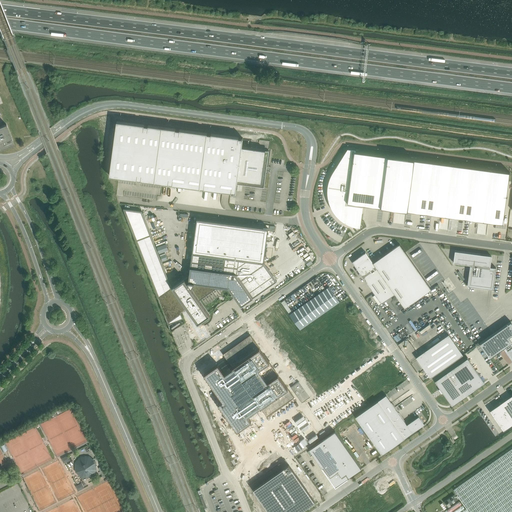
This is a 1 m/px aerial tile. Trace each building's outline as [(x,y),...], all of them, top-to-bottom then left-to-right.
[(204,188),(230,192),(231,192),(231,191),(235,192),(236,192),(237,183),(264,187),(266,174),(267,169),(269,150),(242,147),(243,138),(243,137),(242,138),(239,137),(211,133),(211,134),(207,133),(180,129),(180,130),(176,129),(148,125),(148,126),(144,125),(117,121),(110,176),(137,179),(141,179),(141,180),(162,183),(169,183),(172,183),(172,184),(200,188),(200,187),(204,188)] [(6,124),(0,126),(0,149),(0,150),(14,145),(12,138),(6,124)] [(328,189),(328,192),(328,194),(328,197),(329,200),(330,202),(331,205),(332,207),(333,209),(334,211),(336,214),(338,216),(339,217),(341,219),(343,221),(346,222),(348,223),(350,224),(353,225),(355,226),(358,227),(360,227),(363,204),(351,203),(348,202),(353,161),(354,151),(355,151),(355,150),(348,149),(332,174),(331,176),(330,179),(329,181),(329,184),(328,187),(328,189)] [(353,161),(348,202),(351,203),(363,204),(395,209),(407,210),(414,159),(355,151),(354,151),(353,161)] [(414,159),(407,210),(418,212),(426,213),(433,162),(414,159)] [(433,162),(426,213),(434,214),(435,214),(440,215),(441,215),(441,210),(446,210),(452,164),(433,162)] [(452,164),(446,210),(451,211),(450,216),(456,217),(464,218),(471,167),(452,164)] [(471,167),(464,218),(473,219),(479,220),(479,215),(484,216),(490,169),(471,167)] [(490,169),(484,216),(489,216),(488,221),(494,222),(503,223),(503,219),(510,172),(490,169)] [(141,211),(124,209),(136,240),(168,324),(171,331),(185,321),(181,312),(184,310),(187,308),(198,323),(210,314),(200,300),(216,288),(230,290),(241,306),(277,280),(264,262),(268,228),(197,218),(192,253),(189,278),(186,278),(172,288),(151,234),(141,211)] [(431,289),(400,244),(373,262),(366,252),(358,257),(352,261),(356,267),(381,303),(395,294),(405,308),(431,289)] [(491,256),(484,255),(455,251),(453,263),(470,265),(467,286),(493,289),(496,268),(490,267),(491,262),(491,261),(491,256)] [(339,302),(329,287),(290,314),(300,329),(339,302)] [(511,322),(511,321),(480,343),(490,358),(504,348),(507,353),(510,357),(511,359),(511,341),(509,337),(511,334),(511,322)] [(430,378),(463,355),(449,334),(416,357),(430,378)] [(217,365),(203,375),(222,401),(217,404),(237,432),(251,422),(247,416),(254,412),(260,408),(266,417),(294,398),(249,335),(222,355),(232,369),(228,371),(224,374),(217,365)] [(452,405),(485,382),(484,381),(467,357),(435,380),(440,388),(439,389),(441,391),(442,393),(443,393),(452,405)] [(296,378),(288,384),(304,407),(312,401),(296,378)] [(511,394),(490,411),(493,416),(503,430),(511,424),(511,394)] [(386,395),(356,416),(382,454),(424,425),(418,416),(410,422),(411,422),(407,425),(398,412),(395,407),(386,395)] [(309,449),(322,468),(335,486),(344,480),(361,468),(335,431),(309,449)] [(511,511),(511,448),(454,490),(469,511),(511,511)] [(93,459),(89,457),(85,456),(81,458),(81,459),(78,460),(76,463),(76,467),(77,471),(79,474),(83,476),(87,477),(90,475),(90,476),(94,473),(96,470),(96,466),(95,462),(93,459)] [(281,463),(250,485),(253,490),(268,511),(300,511),(312,503),(315,502),(286,461),(285,460),(281,463)] [(447,507),(458,499),(454,494),(444,502),(447,507)]
